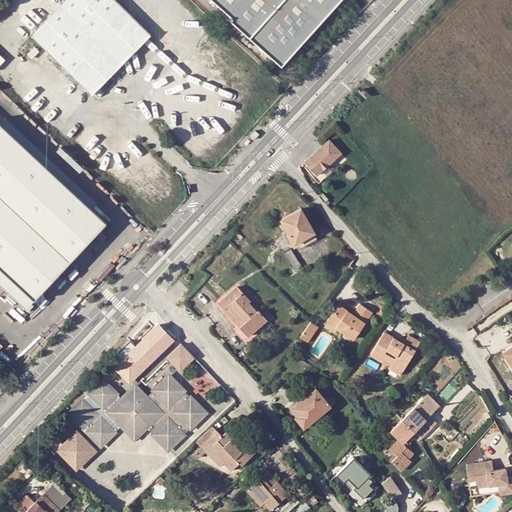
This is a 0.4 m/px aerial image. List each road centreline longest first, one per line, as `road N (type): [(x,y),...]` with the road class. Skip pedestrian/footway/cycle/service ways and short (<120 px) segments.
road 1 (secondary): [(397,0),(134,280)]
road 2 (unclassified): [(511,426),(449,331),(407,302),(270,150)]
road 3 (unclassified): [(340,511),(251,389),(141,287)]
road 4 (secondary): [(0,440),(141,287)]
road 5 (secondary): [(270,150),(413,0)]
road 6 (secondary): [(134,280),(0,423)]
road 7 (secondary): [(141,287),(270,150)]
